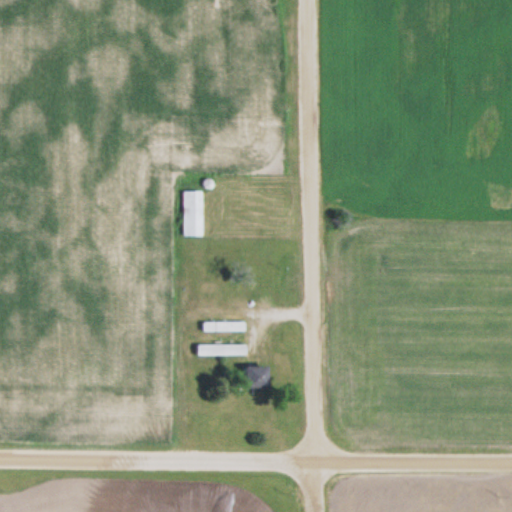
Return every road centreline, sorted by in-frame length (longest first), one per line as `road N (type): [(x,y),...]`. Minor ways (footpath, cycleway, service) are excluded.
road 1 (residential): [(511,464),(0,458)]
road 2 (residential): [(310,511),(306,0)]
